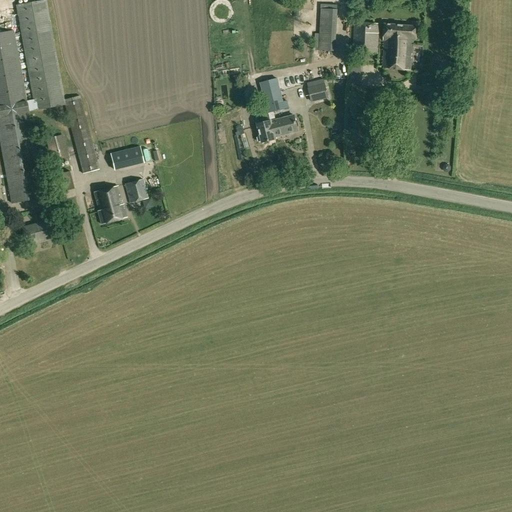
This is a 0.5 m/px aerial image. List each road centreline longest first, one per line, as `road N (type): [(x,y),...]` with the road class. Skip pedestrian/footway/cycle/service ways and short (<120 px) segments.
road 1 (tertiary): [(0,311),(274,188),(401,186),(511,207)]
road 2 (unknown): [(84,270),(67,195),(81,178),(90,178),(113,257)]
